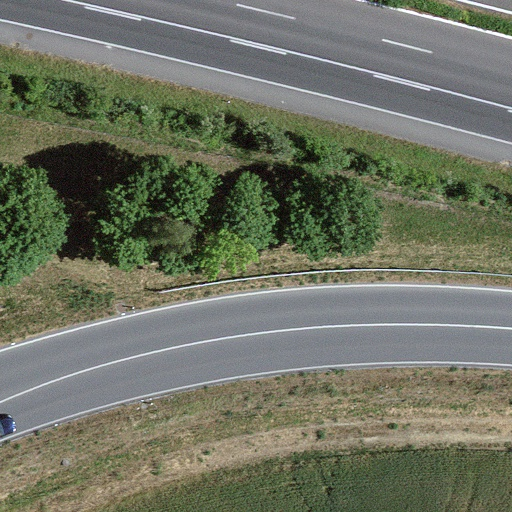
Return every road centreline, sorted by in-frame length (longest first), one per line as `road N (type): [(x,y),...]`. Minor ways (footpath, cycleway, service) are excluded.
road 1 (secondary): [(0,403),(139,356),(262,333),(511,329)]
road 2 (track): [(511,429),(331,433),(220,451),(38,511)]
road 3 (motorway): [(214,0),(511,73)]
